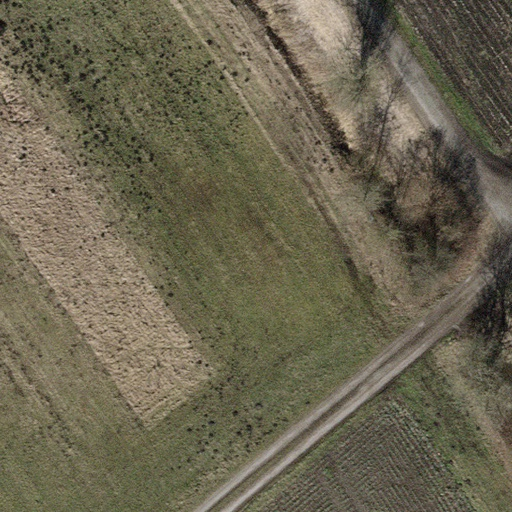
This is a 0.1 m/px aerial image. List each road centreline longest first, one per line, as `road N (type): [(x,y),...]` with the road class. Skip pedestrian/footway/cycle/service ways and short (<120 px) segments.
road 1 (track): [(220,511),(511,258)]
road 2 (track): [(355,0),(511,225)]
